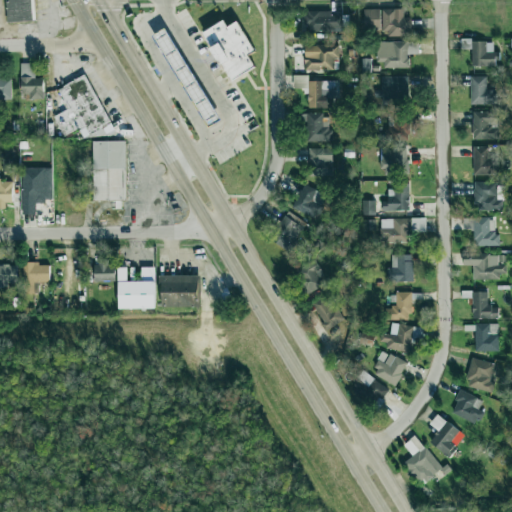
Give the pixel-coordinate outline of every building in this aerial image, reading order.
[(5,0),(6,22),(34,21),(33,0),(5,0)] [(387,36),(411,36),(411,17),(403,17),(403,8),(364,9),(364,29),(387,28),(387,36)] [(306,32),(342,31),(342,15),(332,15),(331,11),(305,11),(306,32)] [(238,21),(227,26),(224,20),(203,31),(229,81),(255,67),(248,53),(254,50),(238,21)] [(155,33),(206,128),(219,122),(168,27),(155,33)] [(497,66),(498,51),(493,51),(493,41),(461,40),(461,48),(472,49),(471,65),(497,66)] [(409,67),(409,54),(418,54),(418,41),(376,42),(377,62),(383,62),(383,68),(409,67)] [(304,45),(305,70),(334,70),(334,57),(339,57),(338,45),(304,45)] [(34,62),(20,63),(21,93),(29,93),(29,99),(43,99),(43,78),(35,78),(34,62)] [(110,124),(86,74),(57,88),(68,109),(53,116),(63,136),(79,128),(83,137),(110,124)] [(338,81),(308,80),(308,75),(293,75),(293,88),(307,88),(306,107),(337,108),(338,81)] [(409,104),(408,76),(381,77),(382,105),(409,104)] [(470,104),(495,104),(495,90),(486,90),(486,76),(470,76),(470,104)] [(0,99),(11,100),(11,78),(0,77),(0,99)] [(472,139),(497,139),(497,111),(472,111),(472,139)] [(307,142),(332,141),(332,128),(328,128),(328,113),(301,114),(301,121),(306,121),(307,142)] [(388,141),(410,141),(411,116),(389,115),(388,141)] [(92,141),(93,201),(126,200),(125,141),(92,141)] [(474,175),(497,174),(497,158),(488,159),(488,146),(473,147),(474,175)] [(332,148),(309,148),(308,176),(332,176),(332,148)] [(380,172),(399,173),(399,166),(407,166),(408,150),(381,148),(380,172)] [(22,201),(52,200),(52,167),(21,168),(22,201)] [(0,205),(5,205),(5,202),(12,202),(12,180),(0,180),(0,205)] [(502,210),(502,199),(497,199),(496,182),(473,182),(474,210),(502,210)] [(326,194),(302,184),(293,207),(317,217),(326,194)] [(382,211),(409,210),(408,187),(388,188),(388,201),(382,201),(382,211)] [(375,200),(362,200),(362,215),(375,215),(375,200)] [(380,219),(381,242),(408,242),(408,232),(426,231),(426,218),(380,219)] [(474,230),(474,245),(498,246),(499,233),(494,233),(494,219),(465,218),(465,230),(474,230)] [(505,253),(462,254),(463,265),(473,265),(473,278),(506,277),(505,253)] [(413,281),(412,254),(389,255),(389,282),(413,281)] [(323,275),(315,260),(291,273),(304,296),(323,285),(319,277),(323,275)] [(95,282),(115,281),(114,261),(95,262),(95,282)] [(49,282),(49,263),(22,263),(23,294),(38,293),(38,282),(49,282)] [(17,265),(0,265),(0,286),(8,287),(8,284),(18,284),(17,265)] [(200,275),(161,275),(160,306),(200,307),(200,275)] [(119,309),(155,308),(155,281),(118,281),(119,309)] [(472,319),(498,318),(498,306),(488,306),(487,291),(472,292),(472,319)] [(411,292),(395,292),(395,307),(386,307),(387,320),(411,319),(411,292)] [(327,330),(344,319),(327,293),(310,304),(327,330)] [(413,326),(392,322),(389,334),(381,333),(378,345),(408,351),(413,326)] [(498,323),(474,324),(475,351),(498,351),(498,323)] [(407,363),(383,351),(371,373),(395,386),(407,363)] [(491,393),(495,382),(490,381),(495,364),(473,357),(465,385),(491,393)] [(387,389),(365,371),(350,389),(373,407),(387,389)] [(482,412),(478,410),(483,401),(461,390),(451,412),(476,424),(482,412)] [(438,430),(429,443),(449,457),(465,434),(436,415),(430,424),(438,430)] [(420,484),(441,467),(415,435),(403,444),(412,455),(403,463),(420,484)]
